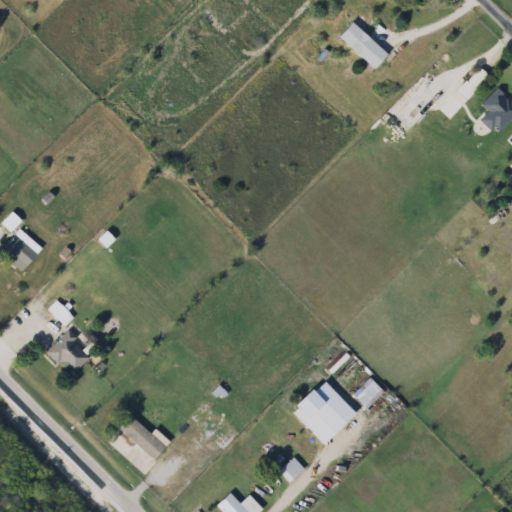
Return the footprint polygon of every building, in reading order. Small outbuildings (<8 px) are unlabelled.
[(483,102),(489,95),(511,113),(511,117),(502,131),(486,118),(493,110),(483,102)] [(458,122),(448,112),(457,103),(467,113),(458,122)] [(39,257),(24,272),(2,250),(17,235),(39,257)] [(53,315),(62,306),(75,318),(66,328),(53,315)] [(74,377),(49,352),(70,330),(95,356),(74,377)] [(326,404),(308,420),(295,405),(314,389),(326,404)] [(168,449),(156,461),(120,426),(133,413),(168,449)] [(222,511),(217,506),(231,493),(248,511),(222,511)]
